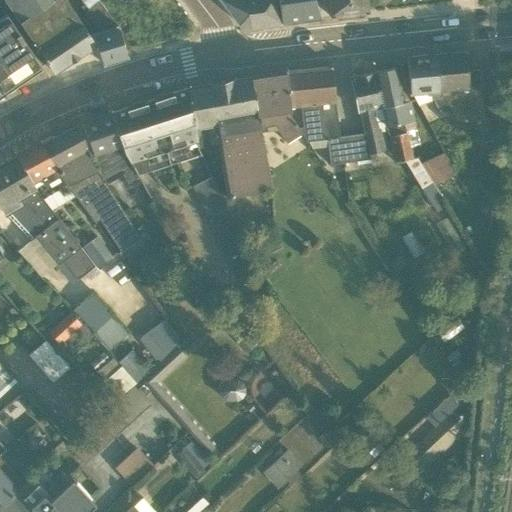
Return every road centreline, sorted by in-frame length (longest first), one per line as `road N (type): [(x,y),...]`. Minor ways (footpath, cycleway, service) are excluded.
road 1 (primary): [(226,57),(511,25)]
road 2 (primary): [(0,135),(113,82),(226,57)]
